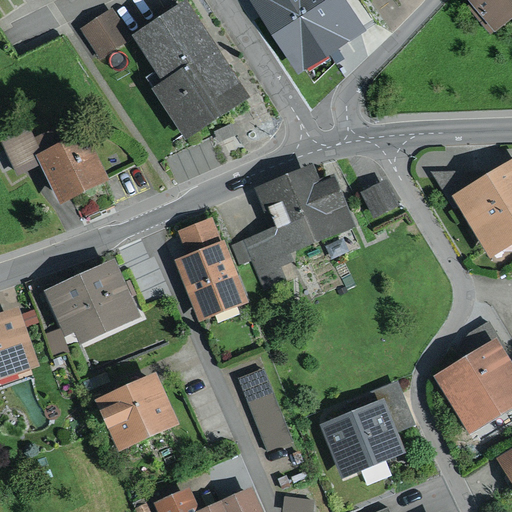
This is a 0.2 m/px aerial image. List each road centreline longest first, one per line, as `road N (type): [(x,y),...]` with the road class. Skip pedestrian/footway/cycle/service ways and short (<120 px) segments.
road 1 (residential): [(386,135),(393,165),(462,290),(460,311),(419,380),(424,420),(467,511)]
road 2 (residential): [(351,141),(0,276)]
road 3 (residential): [(435,0),(347,100),(351,141)]
road 4 (residential): [(511,129),(386,135)]
